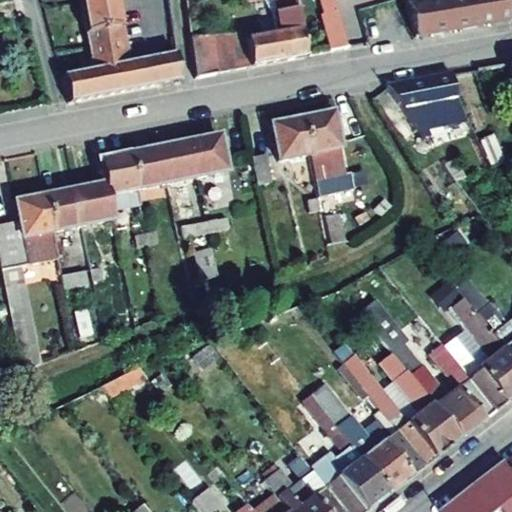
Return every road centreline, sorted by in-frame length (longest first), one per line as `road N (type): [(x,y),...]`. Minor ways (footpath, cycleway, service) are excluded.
road 1 (tertiary): [(511,44),(0,142)]
road 2 (residential): [(511,435),(412,511)]
